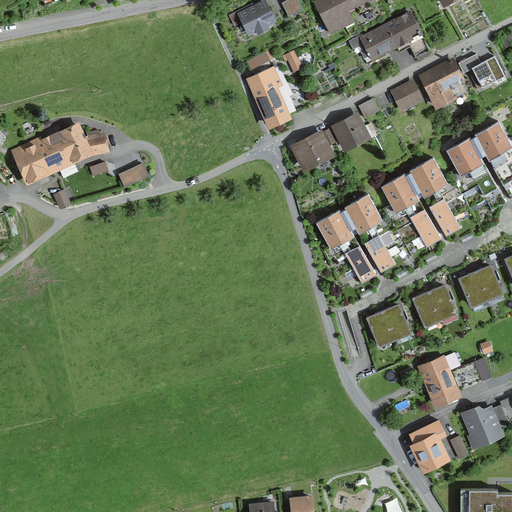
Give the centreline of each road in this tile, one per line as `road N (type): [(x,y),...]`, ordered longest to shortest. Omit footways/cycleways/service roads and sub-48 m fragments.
road 1 (residential): [(386,432),(351,392),(270,145)]
road 2 (residential): [(270,145),(202,177),(74,210),(49,212),(20,197),(0,205)]
road 3 (residential): [(270,145),(511,15)]
road 4 (unknown): [(345,377),(373,357),(365,316),(372,302),(511,232)]
road 5 (residential): [(0,36),(185,0)]
road 6 (residential): [(386,432),(511,379)]
